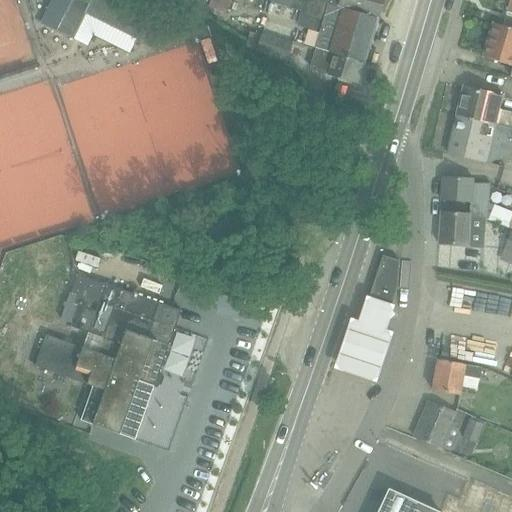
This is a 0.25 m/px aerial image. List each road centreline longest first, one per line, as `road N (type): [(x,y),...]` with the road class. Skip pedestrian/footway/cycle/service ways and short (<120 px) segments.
road 1 (unclassified): [(279,467),(368,428),(400,353),(416,238),(409,156),(392,130)]
road 2 (secondary): [(279,467),(392,130)]
road 3 (secondary): [(392,130),(431,0)]
